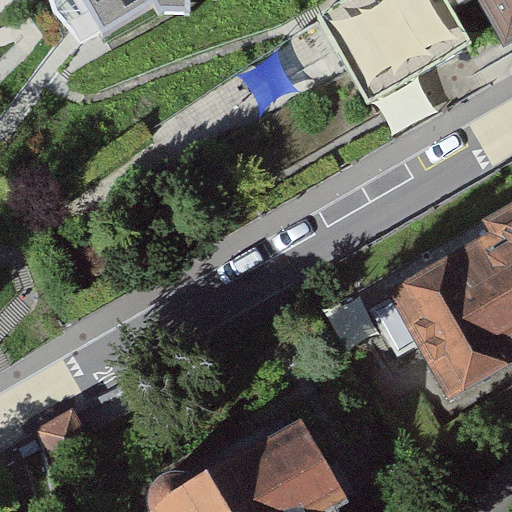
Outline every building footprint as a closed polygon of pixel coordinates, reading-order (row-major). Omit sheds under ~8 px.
[(66,0),(96,45),(145,15),(182,23),(183,4),(208,6),(209,0),(66,0)] [(432,0),(369,0),(320,28),(369,115),(466,61),(432,0)] [(511,0),(459,0),(501,72),(511,65),(511,0)] [(511,219),(375,294),(444,419),(511,382),(511,219)] [(289,424),(134,510),(134,511),(321,511),(334,505),(289,424)] [(73,425),(38,445),(56,476),(91,456),(73,425)]
